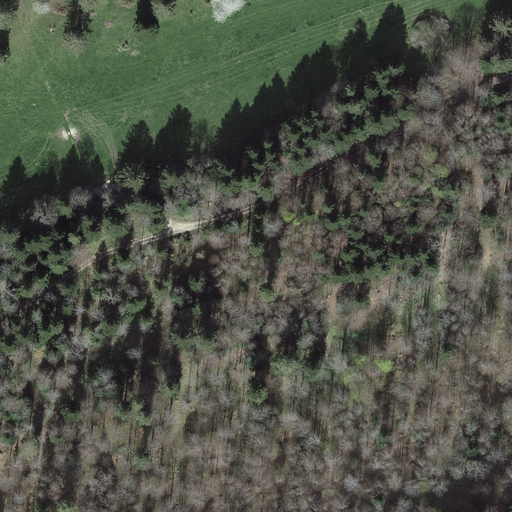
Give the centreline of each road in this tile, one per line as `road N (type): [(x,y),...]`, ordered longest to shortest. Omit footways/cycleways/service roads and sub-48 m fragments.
road 1 (track): [(0,322),(108,245),(322,170),(511,80)]
road 2 (track): [(322,170),(216,252),(0,460)]
